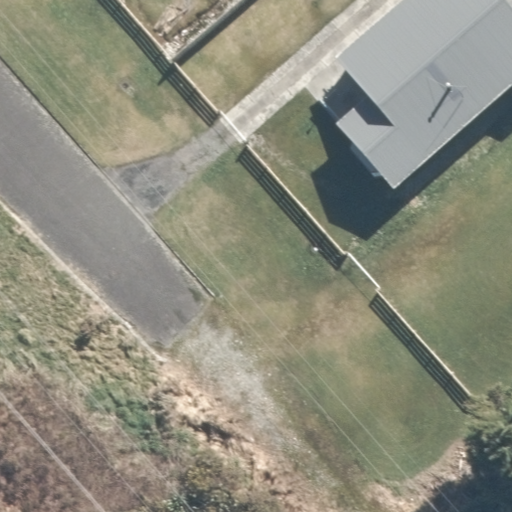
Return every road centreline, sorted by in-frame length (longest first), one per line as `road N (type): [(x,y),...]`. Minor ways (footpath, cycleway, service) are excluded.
road 1 (unknown): [(143,276),(316,511)]
road 2 (residential): [(0,120),(143,276)]
